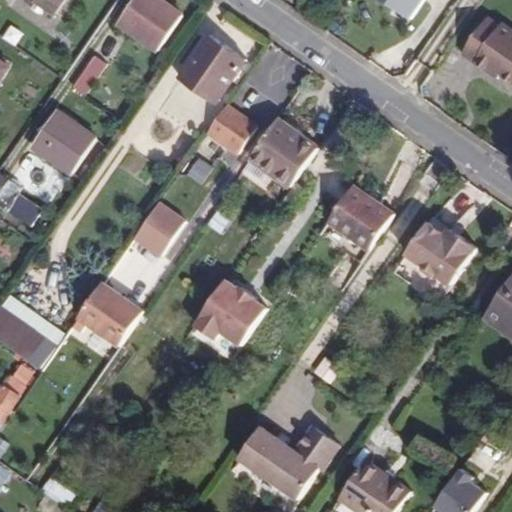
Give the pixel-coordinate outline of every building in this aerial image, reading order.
[(32,0),(55,16),(66,0),(32,0)] [(161,0),(135,0),(119,24),(159,52),(184,16),(161,0)] [(426,0),(385,0),(413,20),(426,0)] [(511,81),(511,28),(505,24),(503,28),(490,19),(465,55),(491,73),(494,69),(503,75),(511,81)] [(218,106),(249,61),(212,35),(190,67),(195,70),(186,84),(218,106)] [(93,89),(109,65),(97,57),(80,80),(93,89)] [(0,60),(0,84),(11,68),(0,60)] [(195,70),(190,67),(181,80),(186,84),(195,70)] [(503,75),(494,69),(491,73),(500,79),(503,75)] [(259,129),(228,107),(210,134),(241,155),(259,129)] [(59,111),(34,147),(74,174),(98,138),(59,111)] [(253,159),(294,188),(297,183),(321,149),(281,120),(253,159)] [(189,177),(208,183),(214,163),(196,157),(189,177)] [(0,197),(12,180),(4,174),(0,180),(0,197)] [(0,197),(0,203),(34,227),(46,210),(21,193),(25,188),(12,180),(0,197)] [(297,183),(294,188),(283,204),(294,212),(309,191),(297,183)] [(397,215),(356,187),(331,223),(372,251),(397,215)] [(166,258),(189,217),(158,200),(135,240),(166,258)] [(216,210),(208,226),(225,234),(232,217),(216,210)] [(453,230),(435,218),(432,223),(449,235),(453,230)] [(449,235),(432,223),(409,255),(424,265),(425,270),(434,277),(439,276),(454,286),(481,249),(462,236),(458,241),(449,235)] [(462,236),(453,230),(449,235),(458,241),(462,236)] [(229,281),(197,326),(218,341),(224,332),(244,347),(270,310),(257,301),(258,299),(244,288),(242,290),(229,281)] [(511,328),(511,281),(490,313),(511,328)] [(123,346),(147,312),(105,283),(82,317),(123,346)] [(0,310),(0,340),(43,370),(58,347),(2,308),(0,310)] [(511,328),(490,313),(484,320),(511,339),(511,328)] [(331,382),(342,368),(326,356),(315,370),(331,382)] [(35,373),(22,364),(13,378),(26,387),(35,373)] [(0,403),(11,411),(22,397),(4,385),(0,390),(0,403)] [(0,424),(2,426),(11,411),(0,403),(0,424)] [(300,451),(264,427),(242,459),(302,500),(324,468),(326,470),(342,446),(315,428),(300,451)] [(443,465),(451,445),(419,432),(411,451),(443,465)] [(0,458),(10,442),(0,435),(0,458)] [(400,511),(414,492),(369,461),(343,499),(361,511),(400,511)] [(0,466),(0,491),(14,473),(2,464),(0,466)] [(461,467),(435,503),(447,511),(475,511),(492,488),(461,467)] [(72,492),(57,482),(48,495),(63,505),(72,492)]
